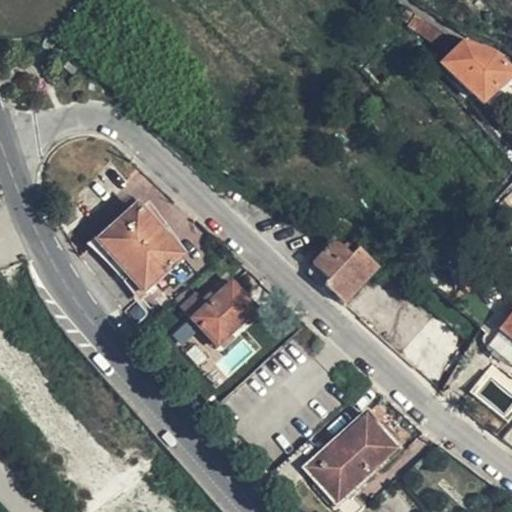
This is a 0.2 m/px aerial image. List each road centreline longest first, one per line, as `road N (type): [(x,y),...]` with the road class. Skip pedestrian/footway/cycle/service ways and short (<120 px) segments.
road 1 (residential): [(2,146),(67,119),(110,122),(148,143),(358,344),(511,466)]
road 2 (secondary): [(256,511),(102,338),(39,235),(2,146)]
road 3 (unknown): [(216,466),(358,344)]
